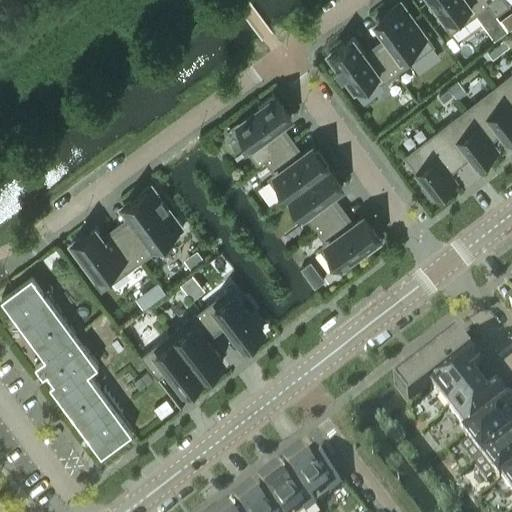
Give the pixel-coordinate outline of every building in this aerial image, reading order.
[(428,0),(451,31),(487,4),(484,0),(428,0)] [(484,0),(487,4),(488,3),(495,12),(507,3),(505,0),(484,0)] [(389,41),(379,49),(394,70),(405,63),(400,57),(426,37),(400,2),(374,21),(389,41)] [(511,26),(511,13),(511,11),(501,19),(508,29),(511,26)] [(385,77),(394,70),(379,49),(368,57),(353,36),(327,55),(353,91),(381,71),(385,77)] [(509,44),(504,37),(496,43),(501,50),(509,44)] [(511,71),(495,85),(511,105),(511,71)] [(448,86),(453,93),(457,98),(466,91),(457,79),(448,86)] [(465,108),(491,141),(501,133),(506,140),(511,134),(511,105),(495,85),(465,108)] [(444,100),(453,93),(448,86),(439,94),(444,100)] [(258,162),(264,158),(287,141),(276,126),(291,116),(273,91),(258,103),(260,106),(232,127),(258,162)] [(435,131),(460,164),(471,156),(476,163),(496,147),(491,141),(465,108),(435,131)] [(450,172),(460,164),(435,131),(404,155),(424,181),(420,184),(431,198),(455,179),(450,172)] [(284,198),(289,195),(327,165),(313,145),(298,156),(287,141),(264,158),(275,171),(268,177),(284,198)] [(289,195),(315,228),(338,211),(328,196),(342,185),(327,165),(289,195)] [(135,219),(121,230),(137,252),(147,245),(152,251),(182,228),(151,185),(125,204),(135,219)] [(349,226),(338,211),(315,228),(324,241),(318,246),(335,268),(364,247),(367,251),(382,240),(364,215),(349,226)] [(97,282),(137,252),(121,230),(106,241),(95,226),(69,245),(97,282)] [(50,268),(63,258),(56,248),(43,257),(50,268)] [(99,362),(51,298),(32,273),(1,295),(45,354),(35,362),(43,372),(47,370),(54,379),(50,381),(102,451),(132,429),(89,370),(99,362)] [(165,291),(158,282),(151,287),(157,297),(165,291)] [(200,309),(217,331),(228,323),(231,327),(231,328),(242,343),(263,327),(235,292),(217,306),(212,300),(200,309)] [(170,332),(203,374),(223,358),(211,343),(210,343),(207,339),(217,331),(200,309),(170,332)] [(183,389),(203,374),(170,332),(140,355),(158,377),(169,369),(172,373),(183,389)] [(470,358),(471,357),(456,337),(393,386),(408,406),(430,388),(470,358)] [(471,375),(479,370),(470,358),(430,388),(448,411),(480,387),(471,375)] [(135,382),(140,389),(153,379),(148,372),(135,382)] [(489,398),(480,387),(448,411),(465,434),(505,403),(497,393),(489,398)] [(161,418),(174,408),(166,398),(153,407),(161,418)] [(511,427),(507,421),(511,417),(511,409),(507,402),(505,403),(465,434),(463,436),(482,460),(511,436),(511,427)] [(511,436),(482,460),(501,484),(511,474),(511,436)] [(314,507),(340,487),(316,456),(307,464),(301,457),(284,470),(289,477),(290,476),(314,507)] [(511,474),(501,484),(511,496),(511,474)] [(290,476),(289,477),(282,483),(277,476),(259,490),(264,496),(266,495),(278,511),(307,511),(314,507),(290,476)] [(278,511),(266,495),(264,496),(257,502),(252,495),(235,509),(237,511),(278,511)]
